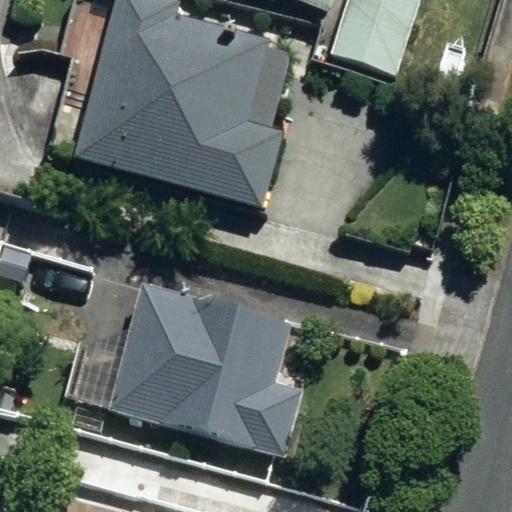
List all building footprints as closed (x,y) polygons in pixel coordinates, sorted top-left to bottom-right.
[(262,0),(325,25),(335,0),(262,0)] [(350,0),(328,67),(393,89),(421,9),(395,0),(350,0)] [(77,167),(260,218),(281,147),(249,138),(270,61),(176,36),(177,29),(119,13),(77,167)] [(0,257),(0,290),(25,297),(34,262),(1,254),(0,257)] [(109,425),(281,474),(301,407),(274,399),(290,344),(144,302),(109,425)]
